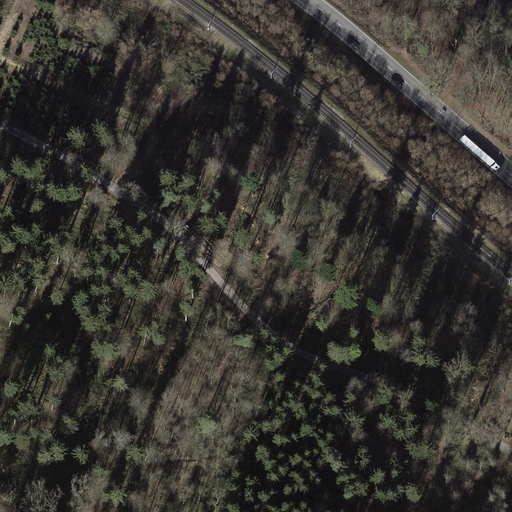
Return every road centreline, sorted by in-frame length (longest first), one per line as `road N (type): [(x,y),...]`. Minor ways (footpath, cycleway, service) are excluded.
road 1 (track): [(0,125),(153,216),(278,340),(435,406),(511,450)]
road 2 (primary): [(307,0),(511,173)]
